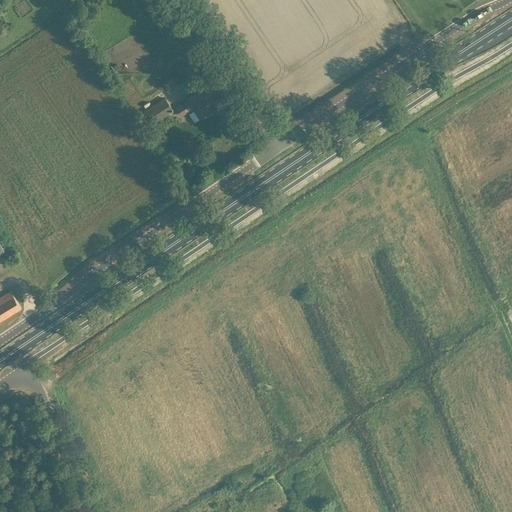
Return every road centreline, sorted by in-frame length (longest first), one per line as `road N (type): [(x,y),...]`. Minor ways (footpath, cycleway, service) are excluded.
road 1 (primary): [(0,359),(511,18)]
road 2 (unclassified): [(278,146),(0,340)]
road 3 (unclassified): [(507,0),(278,146)]
road 4 (unclassified): [(278,146),(175,0)]
road 5 (unclassified): [(96,511),(24,370)]
